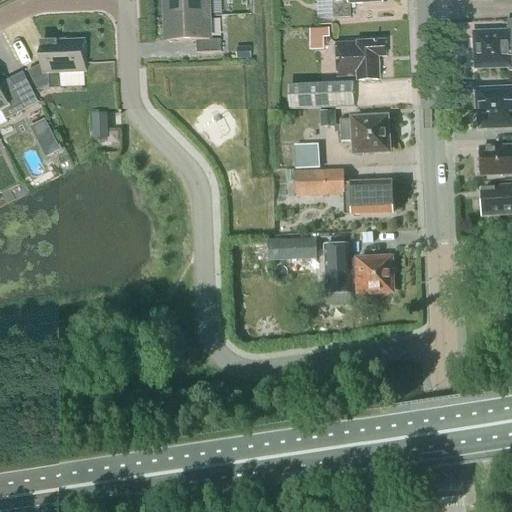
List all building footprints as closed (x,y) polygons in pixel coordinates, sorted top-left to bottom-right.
[(155,0),(156,12),(164,12),(163,0),(155,0)] [(169,0),(170,18),(212,16),(211,0),(169,0)] [(384,0),(335,0),(336,19),(353,18),(353,3),(384,1),(384,0)] [(212,16),(170,18),(171,42),(199,41),(200,53),(224,52),(223,40),(213,40),(212,16)] [(511,19),(510,20),(510,33),(478,34),(479,66),(511,65),(511,71),(511,70),(511,19)] [(311,28),(311,33),(311,52),(325,51),(325,38),(332,38),(332,28),(311,28)] [(43,94),(53,88),(62,88),(62,73),(89,72),(87,40),(45,42),(46,63),(31,71),(43,94)] [(389,57),(388,41),(360,42),(359,43),(338,44),(339,77),(360,76),(360,81),(383,80),(382,57),(389,57)] [(252,47),(238,47),(238,59),(252,59),(252,47)] [(0,113),(4,111),(8,119),(28,109),(16,84),(4,89),(0,81),(0,113)] [(358,107),(357,83),(293,86),(294,110),(358,107)] [(480,110),(511,108),(511,89),(480,90),(480,110)] [(511,108),(480,110),(481,128),(511,127),(511,108)] [(336,127),(335,111),(320,112),(321,128),(336,127)] [(108,136),(107,112),(93,113),(94,137),(108,136)] [(350,120),(340,121),(341,143),(352,142),(352,155),(391,153),(389,116),(350,119),(350,120)] [(38,139),(53,132),(47,120),(32,127),(38,139)] [(511,147),(480,148),(481,176),(511,174),(511,147)] [(395,214),(394,181),(347,182),(347,171),(298,172),(299,196),(344,195),(344,216),(395,214)] [(482,198),(483,213),(486,216),(511,214),(511,187),(484,189),(484,198),(482,198)] [(316,240),(270,241),(270,261),(270,262),(317,260),(316,240)] [(329,292),(352,291),(350,242),(327,243),(329,292)] [(393,256),(355,258),(357,296),(395,294),(393,256)]
